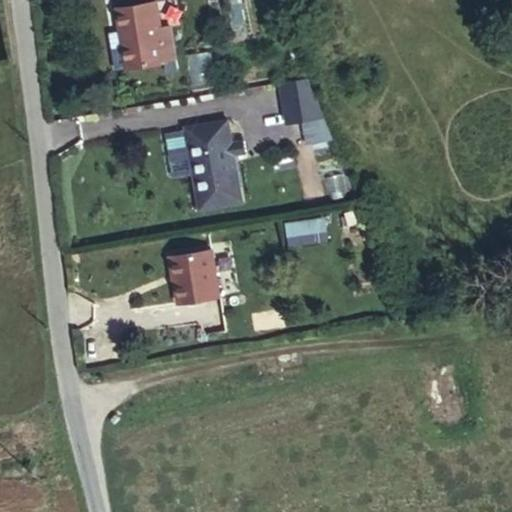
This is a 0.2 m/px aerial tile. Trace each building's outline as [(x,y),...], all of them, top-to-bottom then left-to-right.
[(170,26),(160,28),(156,3),(117,9),(121,31),(123,30),(130,67),(166,61),(165,58),(175,57),(170,26)] [(287,122),(323,116),(307,78),(281,83),(287,122)] [(200,208),(243,201),(228,120),(186,127),(200,208)] [(326,218),(285,222),(287,247),(328,244),(326,218)] [(211,248),(170,255),(178,302),(219,295),(211,248)]
